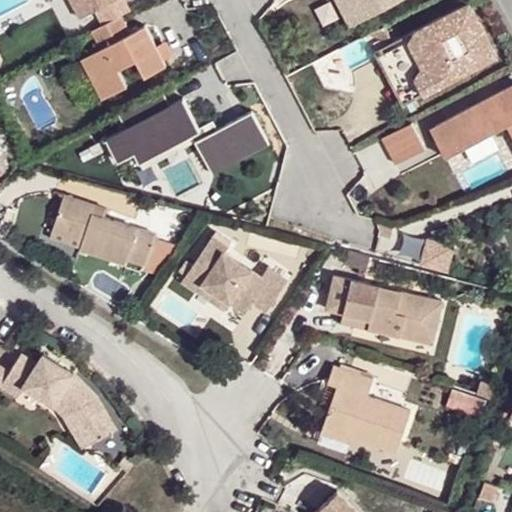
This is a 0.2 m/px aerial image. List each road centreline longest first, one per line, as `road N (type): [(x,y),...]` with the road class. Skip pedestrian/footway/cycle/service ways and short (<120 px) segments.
road 1 (unknown): [(285,489),(196,426),(234,408),(319,279)]
road 2 (residential): [(0,249),(196,416)]
road 3 (residential): [(329,226),(305,136),(232,0)]
